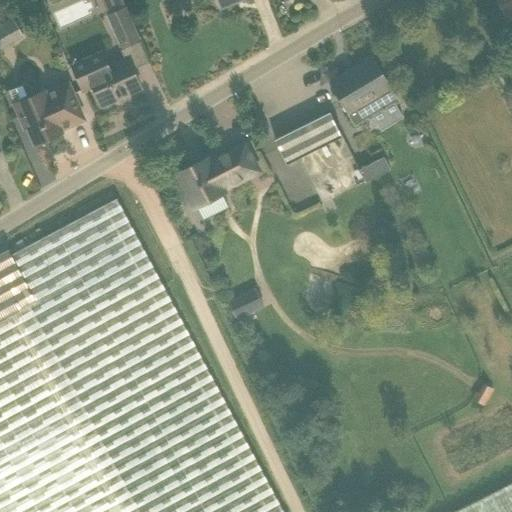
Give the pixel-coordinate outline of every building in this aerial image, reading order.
[(216,0),(220,8),(240,0),(216,0)] [(511,0),(497,0),(507,20),(511,17),(511,0)] [(105,15),(120,48),(140,39),(126,6),(124,7),(105,15)] [(13,18),(0,24),(10,43),(23,36),(13,18)] [(101,51),(95,54),(73,64),(85,91),(93,87),(101,106),(141,88),(128,57),(108,66),(101,51)] [(331,83),(355,125),(369,117),(370,118),(398,101),(372,58),(331,83)] [(85,120),(68,82),(32,95),(29,86),(24,84),(8,91),(6,95),(10,105),(13,103),(24,129),(27,127),(35,145),(63,133),(62,130),(85,120)] [(275,140),(287,164),(341,136),(330,112),(275,140)] [(192,205),(193,208),(224,193),(222,189),(258,171),(245,145),(209,162),(207,159),(176,174),(184,190),(181,192),(188,207),(192,205)] [(302,157),(322,197),(361,178),(345,145),(329,152),(326,145),(302,157)] [(384,157),(359,170),(365,182),(390,170),(384,157)] [(0,511),(284,511),(165,289),(117,199),(11,255),(34,298),(0,316),(0,511)] [(511,246),(494,255),(511,295),(511,246)] [(0,316),(34,298),(11,255),(8,250),(0,253),(0,316)] [(227,300),(236,319),(264,305),(255,287),(227,300)] [(511,511),(511,483),(454,511),(511,511)]
